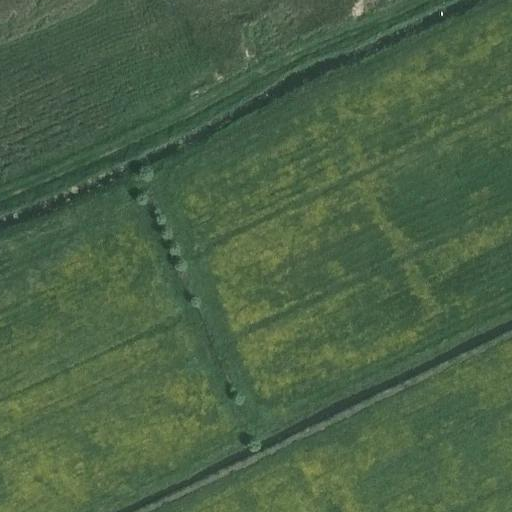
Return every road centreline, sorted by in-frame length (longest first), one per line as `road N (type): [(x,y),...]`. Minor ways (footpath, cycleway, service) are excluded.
road 1 (track): [(0,198),(418,0)]
road 2 (track): [(208,444),(511,300)]
